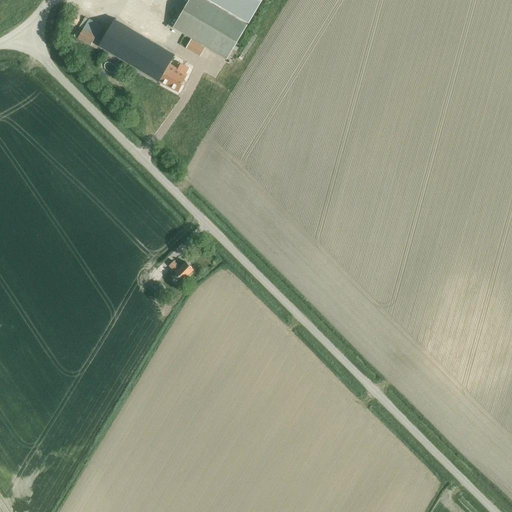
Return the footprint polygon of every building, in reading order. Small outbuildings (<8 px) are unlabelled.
[(190,0),(174,28),(226,58),(246,24),(205,0),(190,0)] [(211,0),(248,21),(260,0),(211,0)] [(77,38),(90,45),(101,27),(89,19),(77,38)] [(178,63),(176,67),(169,63),(175,55),(114,19),(98,46),(159,81),(178,91),(186,74),(189,68),(180,63),(179,63),(178,63)] [(186,262),(180,268),(173,261),(169,265),(176,272),(175,272),(183,280),(193,269),(186,262)] [(152,274),(156,278),(165,269),(161,265),(152,274)]
